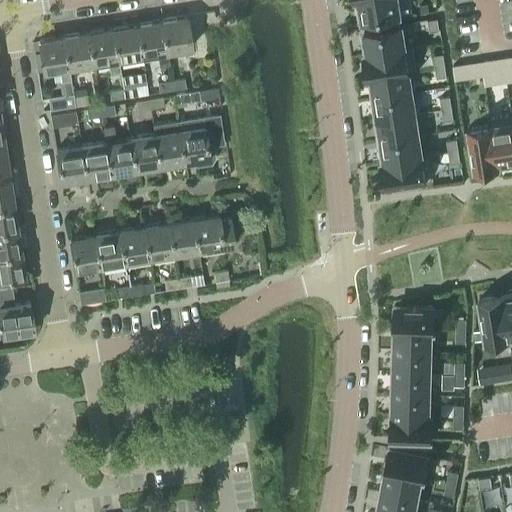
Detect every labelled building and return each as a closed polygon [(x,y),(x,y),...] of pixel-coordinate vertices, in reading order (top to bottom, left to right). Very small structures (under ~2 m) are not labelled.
[(355,0),(357,11),(361,10),(362,20),(400,14),(411,12),(409,0),(355,0)] [(424,0),(426,11),(436,10),(434,0),(424,0)] [(206,21),(208,20),(214,20),(212,11),(205,13),(206,21)] [(186,15),(161,19),(168,63),(169,62),(167,50),(191,46),(186,15)] [(429,31),(439,30),(437,18),(427,20),(429,31)] [(161,19),(136,23),(141,54),(156,52),(158,64),(168,63),(161,19)] [(136,23),(112,27),(119,70),(120,70),(118,58),(141,54),(136,23)] [(365,41),(362,42),(364,54),(405,48),(405,47),(402,25),(364,31),(365,41)] [(112,27),(88,31),(92,62),(107,59),(109,72),(119,70),(112,27)] [(88,31),(63,35),(68,66),(92,62),(88,31)] [(40,51),(34,52),(37,71),(43,70),(59,67),(61,80),(70,78),(68,66),(63,35),(38,39),(40,51)] [(405,48),(364,54),(366,70),(367,76),(367,77),(409,70),(409,72),(416,70),(412,46),(405,47),(405,48)] [(434,66),(444,65),(443,53),(433,55),(434,66)] [(483,60),(481,61),(481,62),(483,72),(484,77),(497,74),(494,59),(483,60)] [(481,61),(469,63),(471,79),(484,77),(483,72),(481,62),(481,61)] [(444,65),(434,66),(436,78),(446,76),(444,65)] [(409,70),(367,77),(369,90),(373,89),(374,98),(412,92),(409,72),(409,70)] [(171,79),(172,89),(186,87),(184,77),(171,79)] [(158,92),(172,89),(171,79),(157,81),(158,92)] [(137,95),(137,93),(135,85),(121,87),(123,97),(137,95)] [(110,99),(123,97),(121,87),(108,89),(110,99)] [(173,93),(175,106),(187,104),(186,102),(200,100),(198,89),(173,93)] [(74,105),(72,95),(73,95),(73,92),(47,97),(49,109),(74,105)] [(375,106),(372,107),(374,120),(415,113),(412,92),(374,98),(375,106)] [(72,95),(74,105),(88,103),(86,93),(73,95),(72,95)] [(148,97),(150,108),(164,105),(162,95),(148,97)] [(441,109),(451,107),(449,96),(439,97),(441,109)] [(136,110),(150,108),(148,97),(135,100),(136,110)] [(99,106),(100,115),(114,113),(113,104),(99,106)] [(88,118),(100,115),(99,106),(86,108),(88,118)] [(451,107),(441,109),(443,120),(453,119),(451,107)] [(49,113),(51,126),(77,122),(75,109),(49,113)] [(202,115),(177,119),(183,160),(193,158),(197,163),(211,161),(214,155),(212,141),(222,140),(218,112),(202,115)] [(415,113),(374,120),(376,133),(380,132),(381,140),(419,134),(415,113)] [(511,116),(511,114),(490,117),(498,166),(511,164),(510,160),(511,159),(511,116)] [(490,117),(467,121),(474,170),(498,166),(490,117)] [(177,119),(153,123),(154,132),(159,164),(183,160),(177,119)] [(113,123),(102,126),(104,140),(109,172),(134,168),(129,136),(116,138),(113,123)] [(154,132),(129,136),(134,168),(159,164),(154,132)] [(382,149),(379,149),(381,162),(422,156),(422,154),(419,134),(381,140),(382,149)] [(448,152),(458,150),(456,139),(446,140),(448,152)] [(104,140),(81,144),(86,175),(109,172),(104,140)] [(0,168),(9,167),(5,143),(0,143),(0,168)] [(81,144),(55,148),(60,179),(86,175),(81,144)] [(458,150),(448,152),(450,163),(460,162),(458,150)] [(422,156),(381,162),(384,186),(396,184),(397,188),(409,186),(408,182),(426,179),(433,178),(429,153),(422,154),(422,156)] [(0,203),(14,201),(10,177),(0,178),(0,203)] [(0,228),(17,226),(14,201),(0,203),(0,228)] [(218,213),(192,217),(198,248),(233,242),(229,214),(219,216),(218,213)] [(192,217),(168,221),(173,252),(198,248),(192,217)] [(168,221),(143,225),(148,256),(173,252),(168,221)] [(143,225),(119,228),(124,260),(148,256),(143,225)] [(0,252),(21,249),(17,226),(0,228),(0,252)] [(119,228),(95,232),(100,264),(124,260),(119,228)] [(95,232),(69,236),(74,268),(100,264),(95,232)] [(14,283),(13,276),(25,274),(21,249),(0,252),(0,285),(11,284),(14,283)] [(227,269),(213,271),(214,281),(228,278),(227,269)] [(190,274),(177,277),(178,287),(192,285),(190,274)] [(177,277),(164,279),(165,289),(178,287),(177,277)] [(141,283),(128,285),(130,295),(140,293),(143,292),(154,291),(152,281),(141,283)] [(13,302),(11,285),(11,284),(0,285),(0,321),(2,333),(4,333),(5,337),(17,335),(17,331),(34,329),(29,300),(13,302)] [(128,285),(114,287),(116,297),(130,295),(128,285)] [(105,298),(103,286),(78,290),(80,303),(105,298)] [(511,293),(505,295),(502,295),(509,337),(508,337),(509,344),(511,343),(511,293)] [(495,296),(479,299),(484,331),(485,341),(508,337),(509,337),(502,295),(501,295),(495,296)] [(393,326),(435,327),(435,305),(415,304),(394,303),(393,326)] [(456,330),(466,330),(466,319),(456,318),(456,330)] [(393,349),(433,350),(433,333),(435,333),(435,327),(393,326),(393,349)] [(465,342),(466,330),(456,330),(455,342),(465,342)] [(475,332),(475,342),(485,341),(484,331),(475,332)] [(392,371),(432,372),(433,350),(393,349),(392,371)] [(455,373),(464,373),(465,362),(455,362),(455,373)] [(504,379),(511,377),(511,367),(502,369),(504,379)] [(391,394),(431,395),(432,372),(392,371),(391,394)] [(464,385),(464,373),(455,373),(454,385),(464,385)] [(391,416),(432,418),(432,412),(431,412),(431,395),(391,394),(391,416)] [(453,416),(463,416),(463,405),(454,404),(453,416)] [(432,438),(432,418),(391,416),(390,438),(390,439),(431,440),(432,438)] [(463,428),(463,416),(453,416),(453,428),(463,428)] [(384,467),(425,475),(429,453),(389,445),(388,447),(384,467)] [(380,489),(419,497),(422,481),(424,481),(425,475),(384,467),(380,489)] [(446,482),(456,484),(458,472),(449,470),(446,482)] [(480,488),(492,486),(490,476),(478,478),(480,488)] [(454,495),(456,484),(446,482),(444,493),(454,495)] [(376,511),(379,511),(415,511),(419,497),(380,489),(376,511)]
